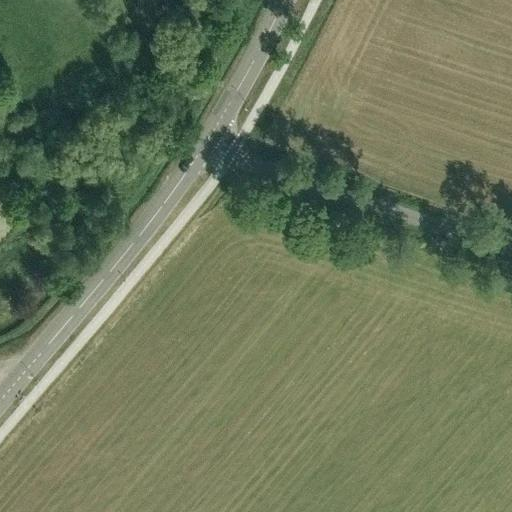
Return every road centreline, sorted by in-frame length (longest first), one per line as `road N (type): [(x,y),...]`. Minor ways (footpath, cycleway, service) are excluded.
road 1 (unclassified): [(511,249),(260,169),(205,142)]
road 2 (tertiary): [(205,142),(15,383)]
road 3 (tertiary): [(284,0),(205,142)]
